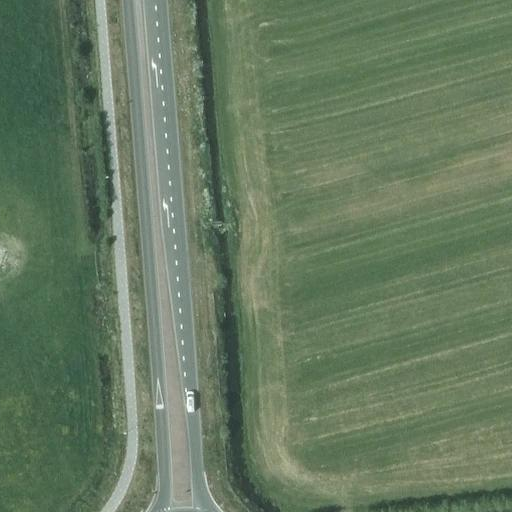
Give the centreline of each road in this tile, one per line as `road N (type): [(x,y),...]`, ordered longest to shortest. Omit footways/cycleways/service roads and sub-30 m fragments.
road 1 (tertiary): [(201,511),(160,0)]
road 2 (tertiary): [(127,0),(166,511)]
